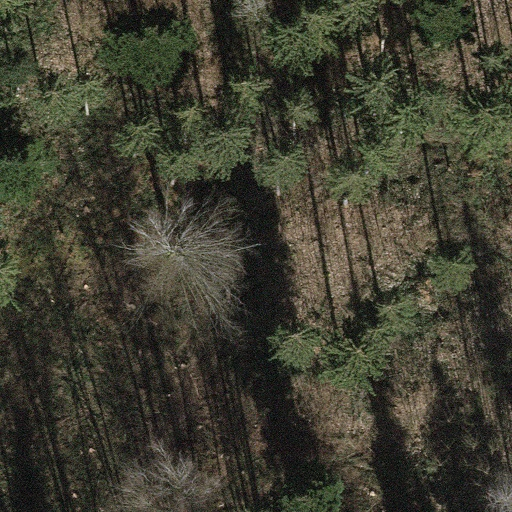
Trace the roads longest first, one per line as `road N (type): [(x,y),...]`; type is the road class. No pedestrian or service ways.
road 1 (track): [(240,0),(261,49),(276,159),(238,355),(208,444),(172,511)]
road 2 (track): [(261,49),(474,266),(511,316)]
